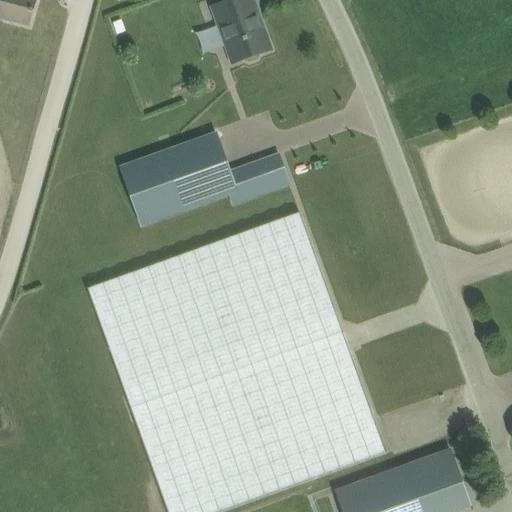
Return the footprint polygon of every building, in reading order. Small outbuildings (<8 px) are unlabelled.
[(0,0),(0,18),(29,26),(36,0),(0,0)] [(227,46),(233,64),(242,61),(245,69),(265,62),(262,54),(271,50),(264,31),(260,32),(253,11),(256,10),(252,0),(231,0),(212,7),(218,22),(201,28),(210,53),(227,46)] [(141,225),(237,191),(216,134),(121,169),(141,225)] [(300,213),(287,218),(88,290),(167,511),(218,511),(386,452),(300,213)] [(427,458),(446,511),(458,511),(472,507),(451,449),(427,458)] [(369,511),(364,498),(371,495),(365,480),(335,491),(342,511),(369,511)]
